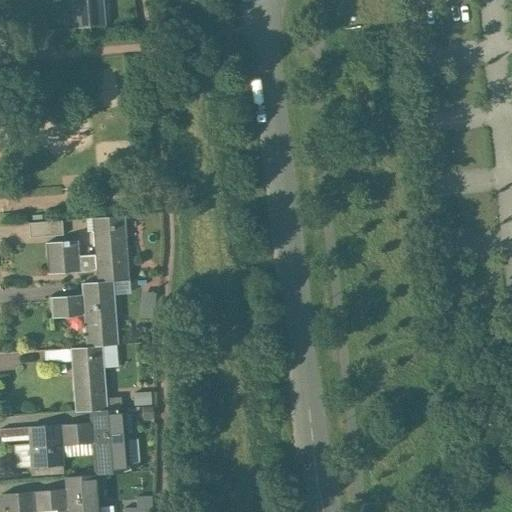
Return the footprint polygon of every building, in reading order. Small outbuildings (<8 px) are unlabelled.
[(71,0),(74,29),(105,27),(103,0),(71,0)] [(125,216),(93,218),(95,254),(97,270),(98,282),(114,281),(130,280),(125,216)] [(62,221),(29,224),(30,237),(63,234),(62,221)] [(78,239),(46,242),(49,274),(97,270),(95,254),(79,255),(78,239)] [(98,282),(81,284),(82,296),(51,298),(53,319),(84,316),(87,348),(102,347),(119,345),(114,281),(98,282)] [(87,348),(71,350),(76,413),(91,411),(107,410),(102,347),(87,348)] [(107,410),(91,411),(92,423),(60,425),(62,446),(94,443),(97,475),(128,472),(123,409),(107,410)] [(60,425),(28,428),(31,469),(63,466),(62,446),(60,425)] [(99,511),(97,475),(64,478),(65,489),(33,492),(34,511),(42,511),(67,510),(67,511),(99,511)] [(34,511),(33,492),(2,494),(3,511),(34,511)]
